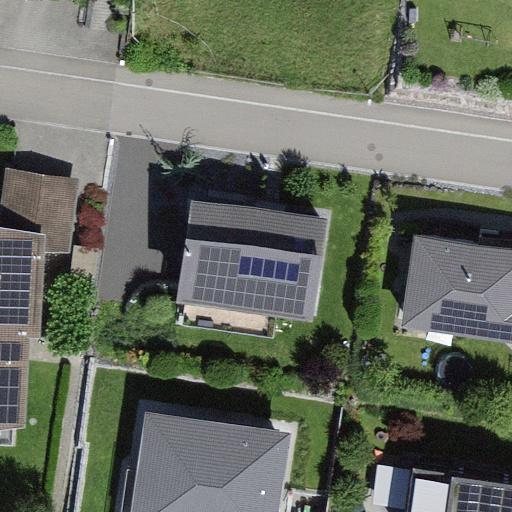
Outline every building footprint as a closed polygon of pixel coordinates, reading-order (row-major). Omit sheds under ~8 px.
[(41,169),(6,164),(0,202),(0,216),(46,219),(45,245),(69,249),(80,175),(41,169)] [(329,206),(191,186),(176,290),(314,310),(329,206)] [(45,245),(46,219),(0,216),(0,414),(27,416),(31,327),(41,328),(45,245)] [(511,251),(414,238),(402,331),(511,346),(511,251)] [(276,511),(289,426),(147,405),(131,511),(276,511)] [(407,509),(412,472),(379,467),(374,504),(407,509)] [(511,511),(511,488),(418,476),(412,511),(511,511)]
